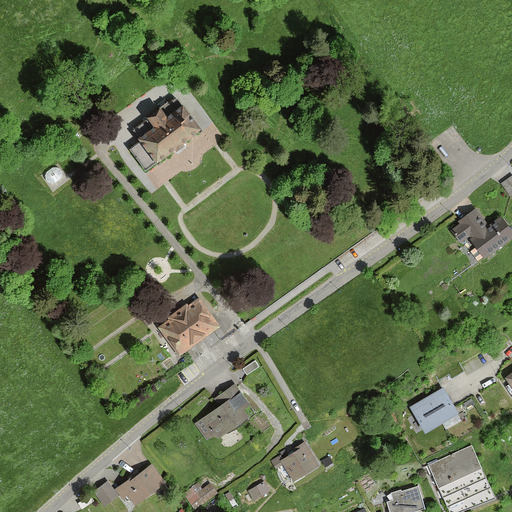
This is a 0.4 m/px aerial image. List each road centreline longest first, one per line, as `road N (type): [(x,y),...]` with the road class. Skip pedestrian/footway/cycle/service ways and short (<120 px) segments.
road 1 (unclassified): [(511,152),(219,367),(47,511)]
road 2 (trunk): [(0,261),(414,0)]
